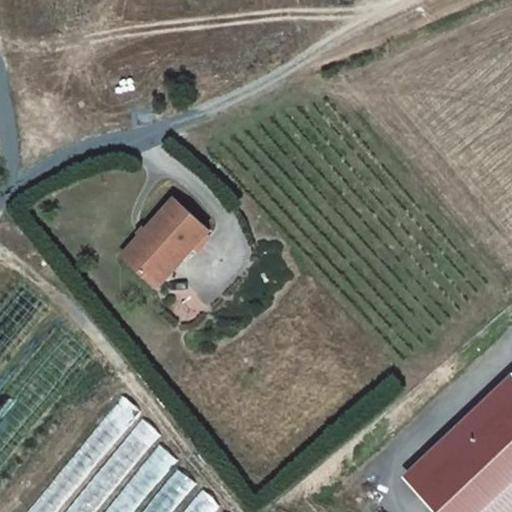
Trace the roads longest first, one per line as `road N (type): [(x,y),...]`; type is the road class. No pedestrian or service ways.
road 1 (track): [(370,0),(375,12),(290,12),(0,45)]
road 2 (track): [(0,254),(68,309),(239,511)]
road 3 (track): [(404,0),(287,70),(154,134)]
road 4 (track): [(5,511),(125,375)]
road 5 (residential): [(154,134),(5,188),(0,198)]
